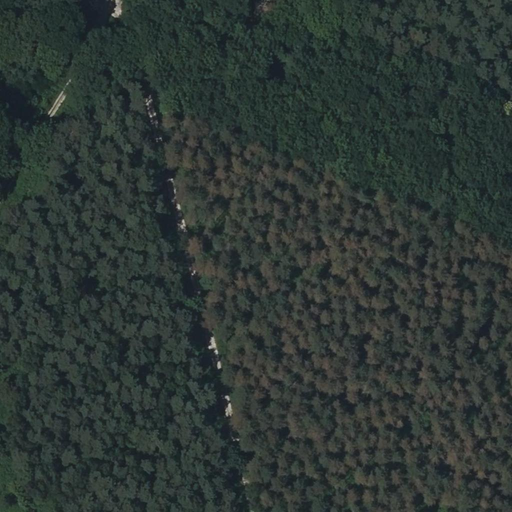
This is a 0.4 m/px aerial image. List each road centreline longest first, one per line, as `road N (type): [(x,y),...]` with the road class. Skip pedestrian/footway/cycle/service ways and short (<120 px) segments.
road 1 (track): [(117,0),(251,511)]
road 2 (track): [(175,0),(278,37),(427,69),(511,121)]
road 3 (track): [(108,0),(89,50),(0,197)]
